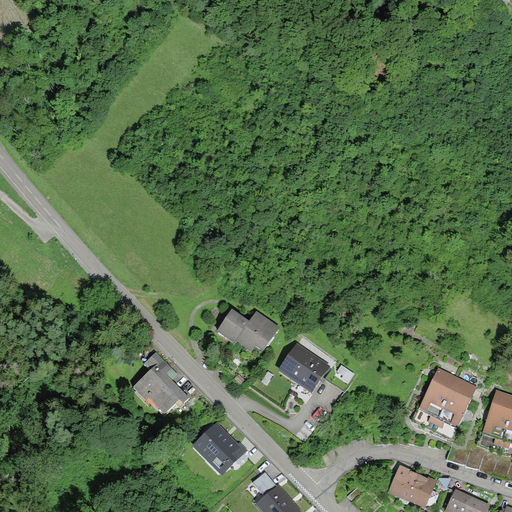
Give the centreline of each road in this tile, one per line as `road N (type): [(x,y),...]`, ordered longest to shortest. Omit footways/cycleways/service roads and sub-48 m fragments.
road 1 (residential): [(310,488),(0,158)]
road 2 (residential): [(310,488),(345,453),(372,444),(410,448),(511,486)]
